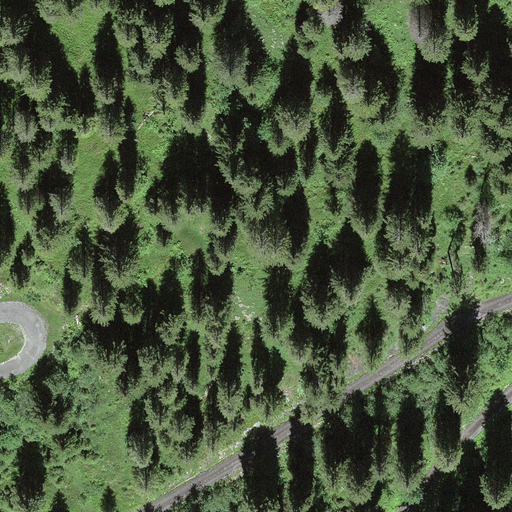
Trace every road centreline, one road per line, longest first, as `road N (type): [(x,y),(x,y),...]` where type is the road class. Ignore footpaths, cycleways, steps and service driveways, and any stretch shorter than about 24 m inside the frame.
road 1 (track): [(152,511),(466,317),(511,299)]
road 2 (track): [(511,392),(399,511)]
